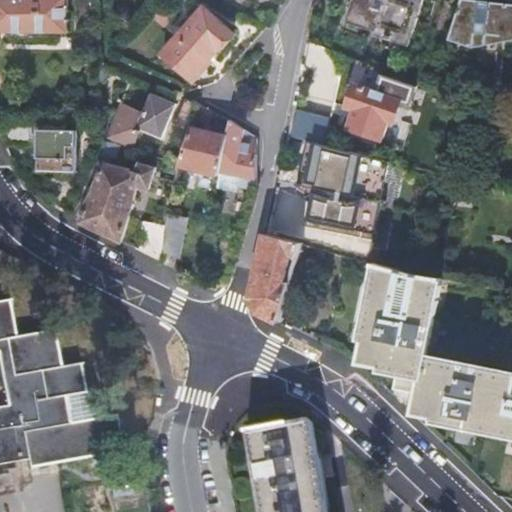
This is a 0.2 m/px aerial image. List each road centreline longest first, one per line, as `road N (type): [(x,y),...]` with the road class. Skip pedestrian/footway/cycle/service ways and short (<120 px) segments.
road 1 (residential): [(310,0),(300,10),(266,198),(224,336)]
road 2 (residential): [(224,336),(335,393),(461,511)]
road 3 (residential): [(0,208),(224,336)]
road 4 (residential): [(224,336),(183,441),(192,511)]
